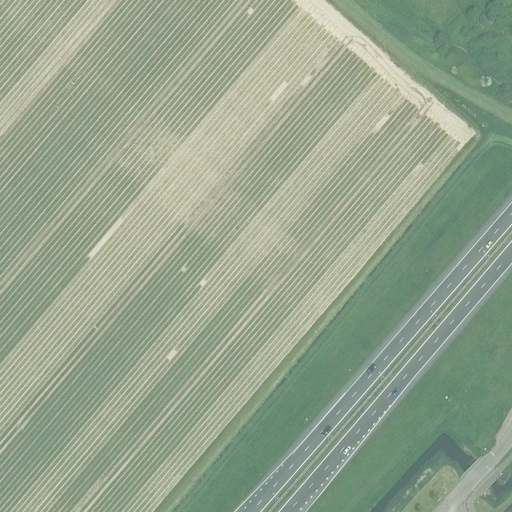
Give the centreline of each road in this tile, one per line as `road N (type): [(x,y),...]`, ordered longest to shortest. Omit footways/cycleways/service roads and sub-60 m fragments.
road 1 (trunk): [(511,214),(251,511)]
road 2 (trunk): [(286,511),(511,251)]
